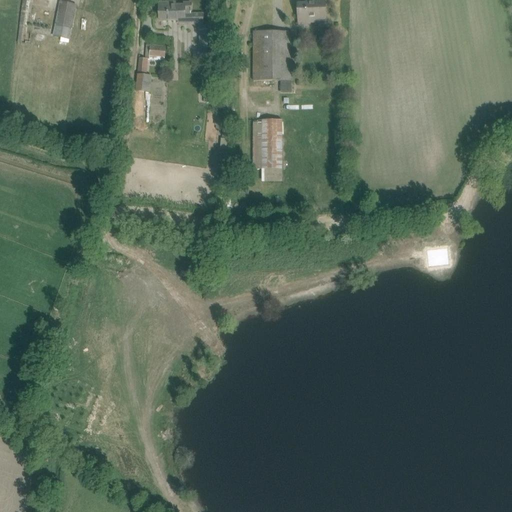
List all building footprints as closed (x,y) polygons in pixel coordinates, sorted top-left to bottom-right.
[(22,0),(17,42),(30,44),(31,34),(27,33),(30,0),(22,0)] [(299,25),(308,24),(308,23),(318,23),(318,24),(326,24),(325,1),(309,1),(309,3),(298,4),(299,25)] [(60,2),(54,36),(69,39),(76,6),(60,2)] [(160,21),(178,20),(178,23),(194,23),(194,21),(202,21),(202,23),(203,23),(203,14),(185,14),(185,6),(170,6),(170,3),(159,3),(160,21)] [(117,14),(97,10),(94,22),(86,21),(82,40),(94,42),(95,35),(109,38),(112,39),(112,38),(117,14)] [(203,30),(199,30),(200,55),(218,54),(218,46),(221,46),(220,25),(217,25),(217,24),(203,25),(203,30)] [(254,32),(254,42),(253,81),(281,81),(281,89),(292,89),(292,81),(292,32),(254,32)] [(166,47),(146,45),(145,58),(139,58),(135,90),(150,92),(152,75),(147,75),(148,59),(164,60),(165,57),(166,47)] [(203,69),(204,91),(204,103),(216,103),(216,91),(215,68),(203,69)] [(216,113),(215,125),(224,125),(225,111),(219,110),(219,113),(216,113)] [(253,120),(253,169),(282,169),(282,120),(253,120)] [(221,140),(221,149),(230,150),(231,140),(221,140)]
